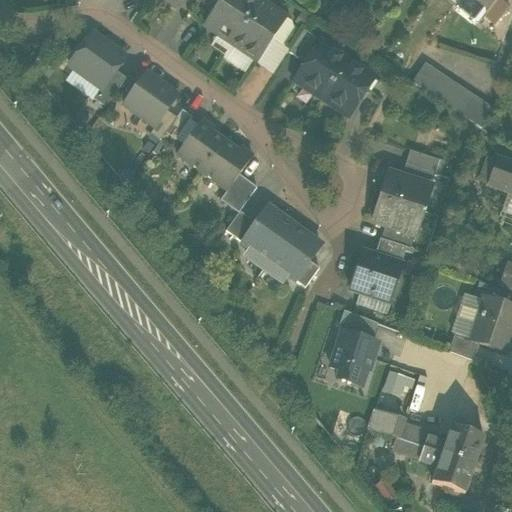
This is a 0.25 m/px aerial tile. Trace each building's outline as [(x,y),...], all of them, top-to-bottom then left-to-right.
[(164,0),(163,1),(176,10),(182,0),(164,0)] [(223,0),(204,29),(230,46),(259,3),(255,0),(223,0)] [(461,0),(459,0),(456,8),(473,15),(477,7),(461,0)] [(470,0),(487,13),(498,0),(470,0)] [(498,0),(487,13),(483,18),(494,27),(509,8),(498,0)] [(285,20),(259,3),(230,46),(256,63),(271,41),(285,20)] [(288,54),(298,61),(303,60),(316,41),(303,32),(289,53),(288,54)] [(101,91),(102,91),(115,73),(124,60),(91,36),(69,67),(101,91)] [(256,63),(274,75),(288,54),(289,53),(271,41),(256,63)] [(294,83),(320,101),(347,61),(320,44),(294,83)] [(374,79),(347,61),(320,101),(347,119),(374,79)] [(412,85),(421,91),(435,71),(425,65),(412,85)] [(421,91),(431,98),(445,78),(435,71),(421,91)] [(93,101),(105,109),(125,81),(115,73),(102,91),(101,91),(93,101)] [(122,107),(154,130),(166,113),(177,98),(145,75),(138,85),(134,83),(126,94),(130,97),(122,107)] [(431,98),(441,105),(455,85),(445,78),(431,98)] [(441,105),(451,111),(465,91),(455,85),(441,105)] [(451,111),(461,118),(475,98),(465,91),(451,111)] [(461,118),(471,125),(485,105),(475,98),(461,118)] [(495,111),(485,105),(471,125),(481,131),(495,111)] [(182,112),(176,120),(165,136),(175,143),(192,119),(182,112)] [(159,143),(165,136),(176,120),(166,113),(154,130),(150,136),(159,143)] [(176,157),(201,175),(224,144),(210,134),(212,131),(201,122),(176,157)] [(237,154),(224,144),(201,175),(226,193),(227,193),(238,177),(252,159),(240,150),(237,154)] [(409,152),(404,166),(400,179),(430,189),(434,176),(438,162),(409,152)] [(477,183),(489,187),(499,162),(486,157),(477,183)] [(507,194),(511,195),(511,164),(499,160),(499,162),(489,187),(507,194)] [(384,228),(413,238),(430,189),(400,179),(388,175),(372,224),(384,228)] [(219,202),(237,216),(239,214),(256,190),(238,177),(227,193),(226,193),(219,202)] [(511,228),(511,232),(511,195),(507,194),(500,214),(511,218),(511,228)] [(247,259),(263,271),(293,229),(267,210),(256,226),(241,246),(248,250),(249,256),(247,259)] [(256,226),(239,214),(237,216),(225,233),(241,246),(256,226)] [(384,228),(380,241),(405,250),(409,251),(413,238),(384,228)] [(320,248),(293,229),(263,271),(279,283),(282,279),(287,279),(294,283),(308,264),(320,248)] [(400,267),(405,250),(380,241),(379,241),(373,258),(400,267)] [(358,295),(387,305),(400,268),(399,268),(400,267),(373,258),(362,254),(349,293),(358,295)] [(403,276),(416,281),(421,267),(407,262),(403,276)] [(294,283),(304,290),(318,271),(308,264),(294,283)] [(500,288),(511,292),(511,266),(507,265),(500,288)] [(383,317),(387,305),(358,295),(354,307),(383,317)] [(454,336),(467,341),(473,326),(478,328),(480,322),(478,321),(484,303),(464,296),(450,335),(454,336)] [(478,346),(505,355),(510,339),(511,337),(511,310),(485,301),(484,303),(478,321),(480,322),(478,328),(473,326),(467,341),(467,342),(478,346)] [(341,334),(371,344),(376,327),(343,313),(337,333),(340,335),(341,334)] [(336,383),(359,390),(365,373),(369,375),(373,363),(369,361),(375,345),(371,344),(341,334),(340,335),(328,371),(339,374),(336,383)] [(448,354),(472,364),(478,346),(467,342),(467,341),(454,336),(448,354)] [(367,432),(395,441),(401,426),(402,423),(373,413),(367,432)] [(395,441),(423,451),(427,440),(428,436),(402,427),(402,426),(401,426),(395,441)] [(444,446),(427,440),(423,451),(473,468),(483,440),(450,428),(444,446)] [(423,451),(395,441),(391,452),(419,462),(423,451)] [(463,496),(473,468),(423,451),(419,462),(437,468),(431,485),(463,496)] [(371,490),(383,507),(396,498),(384,481),(371,490)]
